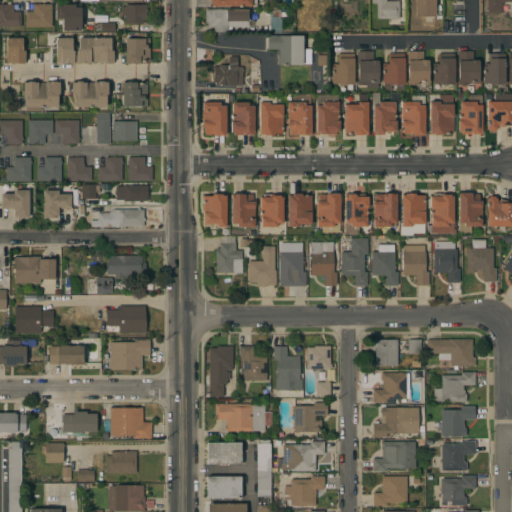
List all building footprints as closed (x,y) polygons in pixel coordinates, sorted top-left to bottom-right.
[(371,0),(386,0),(386,1),(399,1),(399,19),(376,18),(376,3),(371,3),(371,0)] [(435,0),(435,16),(415,16),(415,0),(435,0)] [(487,0),(510,0),(510,2),(504,2),(504,3),(501,3),(501,13),(487,13),(487,0)] [(0,4),(13,4),(13,12),(20,12),(20,27),(0,27),(0,4)] [(51,4),(51,27),(25,27),(25,12),(32,12),(32,4),(51,4)] [(80,5),(62,5),(61,31),(79,31),(80,5)] [(146,5),(146,20),(143,20),(143,23),(124,23),(124,16),(122,16),(122,13),(121,13),(121,7),(124,7),(124,5),(146,5)] [(248,10),(248,21),(228,21),(228,32),(214,32),(214,27),(207,26),(207,21),(205,21),(205,9),(248,10)] [(114,22),(114,32),(81,31),(81,28),(77,28),(77,22),(114,22)] [(302,36),(302,49),(310,49),(310,64),(302,64),(302,65),(277,65),(277,49),(267,49),(267,35),(302,36)] [(22,38),(22,50),(24,50),(24,64),(20,64),(20,63),(14,63),(14,64),(10,64),(10,62),(6,62),(5,38),(22,38)] [(72,38),(72,48),(78,48),(78,38),(110,38),(110,50),(113,50),(113,64),(108,64),(108,63),(103,63),(103,64),(99,64),(99,62),(91,62),(91,64),(86,64),(86,63),(81,63),(81,64),(69,64),(69,63),(64,63),(64,64),(60,64),(60,62),(56,62),(56,38),(72,38)] [(149,38),(149,61),(139,61),(139,64),(135,64),(135,63),(130,63),(130,64),(125,64),(125,38),(149,38)] [(357,51),(373,51),(373,61),(377,61),(378,83),(369,83),(369,82),(367,82),(367,85),(357,85),(357,51)] [(407,51),(423,51),(423,60),(428,60),(428,83),(420,83),(420,82),(418,82),(418,85),(407,85),(407,51)] [(472,51),(472,60),(479,60),(479,83),(470,83),(470,82),(458,82),(458,63),(457,63),(457,51),(472,51)] [(354,53),(354,85),(339,85),(339,84),(331,84),(331,67),(334,67),(334,64),(337,64),(337,53),(354,53)] [(382,64),(388,64),(388,53),(403,53),(403,90),(396,90),(396,84),(389,84),(382,84),(382,64)] [(432,64),(438,64),(438,53),(454,53),(454,85),(440,84),(432,84),(432,64)] [(505,54),(504,84),(489,84),(489,83),(482,83),(482,66),(486,66),(486,64),(488,64),(488,53),(505,54)] [(237,57),(237,67),(242,67),(242,85),(215,84),(215,83),(213,83),(214,67),(219,67),(219,65),(228,65),(228,56),(237,57)] [(59,81),(59,94),(57,94),(57,107),(40,107),(40,111),(26,111),(26,107),(25,107),(25,94),(23,94),(23,81),(59,81)] [(108,81),(108,94),(106,94),(106,107),(74,107),(74,97),(72,97),(72,81),(108,81)] [(122,82),(136,82),(136,83),(147,83),(147,106),(141,107),(141,106),(122,106),(122,82)] [(401,102),(407,102),(407,94),(424,94),(424,134),(403,134),(403,127),(400,127),(401,102)] [(458,121),(459,121),(459,102),(468,102),(467,95),(481,94),(481,105),(480,105),(481,134),(461,134),(461,132),(458,132),(458,121)] [(486,102),(494,102),(494,94),(511,94),(511,125),(496,125),(496,129),(494,131),(489,131),(486,129),(486,102)] [(287,102),(293,102),(293,95),(310,95),(311,135),(289,135),(289,128),(287,128),(287,102)] [(337,95),(338,121),(339,121),(339,132),(336,132),(336,134),(316,135),(316,95),(337,95)] [(344,104),(357,105),(357,95),(368,95),(367,134),(363,134),(363,135),(354,135),(354,133),(344,133),(344,104)] [(398,95),(398,103),(394,103),(394,121),(396,121),(396,132),(384,132),(384,135),(372,135),(372,106),(371,106),(371,95),(380,95),(379,96),(379,98),(379,100),(379,101),(387,101),(389,100),(389,98),(389,97),(388,95),(398,95)] [(438,102),(438,95),(453,95),(452,133),(443,133),(443,135),(433,135),(433,134),(429,134),(429,133),(428,133),(429,101),(438,102)] [(275,96),(275,104),(282,104),(282,133),(272,133),(272,135),(259,135),(259,102),(259,96),(275,96)] [(202,102),(220,102),(220,106),(226,106),(226,135),(204,135),(204,128),(202,128),(202,102)] [(230,121),(232,121),(232,102),(248,102),(248,106),(254,106),(253,135),(234,135),(234,132),(230,132),(230,121)] [(109,126),(109,144),(95,144),(95,126),(96,126),(96,113),(109,113),(109,126)] [(0,120),(22,120),(22,137),(23,137),(23,140),(22,140),(22,144),(5,144),(5,136),(4,136),(4,134),(0,134),(0,120)] [(52,120),(52,134),(45,134),(45,136),(44,136),(44,144),(28,144),(28,141),(26,141),(26,137),(27,137),(27,120),(52,120)] [(78,120),(78,137),(79,137),(79,140),(78,140),(78,144),(61,144),(61,136),(60,136),(60,134),(53,134),(54,120),(78,120)] [(132,121),(132,128),(134,128),(134,132),(132,132),(132,140),(116,141),(116,131),(112,131),(112,121),(132,121)] [(144,157),(144,164),(145,164),(145,166),(152,166),(152,181),(127,181),(127,164),(126,164),(126,160),(127,160),(127,156),(144,157)] [(30,161),(31,161),(31,164),(30,164),(30,181),(6,181),(6,167),(12,167),(12,165),(13,165),(13,157),(30,157),(30,161)] [(60,157),(60,160),(61,160),(62,164),(60,164),(61,181),(36,181),(36,167),(42,167),(42,165),(44,165),(44,157),(60,157)] [(83,157),(83,164),(84,164),(84,167),(91,167),(91,181),(67,181),(66,164),(65,164),(65,160),(66,160),(66,157),(83,157)] [(104,166),(104,164),(105,164),(105,157),(121,157),(121,160),(122,160),(122,164),(121,164),(122,181),(97,181),(97,166),(104,166)] [(95,185),(95,198),(81,199),(81,185),(95,185)] [(115,186),(123,186),(123,185),(147,186),(147,201),(123,201),(123,200),(115,200),(115,186)] [(0,194),(13,194),(13,190),(28,190),(28,218),(17,218),(17,217),(14,217),(14,215),(13,215),(13,208),(0,208),(0,194)] [(42,190),(58,190),(58,194),(70,194),(70,209),(57,209),(57,217),(53,217),(53,218),(42,218),(42,190)] [(316,201),(318,201),(318,194),(339,193),(339,233),(327,233),(327,227),(316,227),(316,201)] [(429,196),(440,196),(441,193),(452,193),(452,223),(453,223),(453,229),(455,229),(455,235),(431,235),(431,208),(429,208),(429,196)] [(458,193),(471,193),(471,194),(479,194),(479,201),(481,201),(481,226),(471,226),(471,232),(459,232),(459,223),(458,223),(458,193)] [(202,196),(212,196),(212,194),(226,194),(225,227),(216,227),(216,225),(202,225),(202,196)] [(230,194),(252,194),(252,201),(253,201),(253,207),(254,207),(254,219),(254,227),(237,227),(237,223),(231,224),(230,194)] [(282,194),(282,223),(276,223),(276,227),(261,227),(261,208),(259,208),(259,197),(271,197),(270,194),(282,194)] [(288,227),(288,194),(301,194),(301,195),(311,196),(311,224),(297,224),(297,227),(288,227)] [(344,194),(364,194),(364,196),(368,196),(368,208),(366,208),(366,227),(358,227),(358,234),(344,234),(344,194)] [(373,201),(374,201),(375,194),(396,194),(395,227),(373,227),(373,201)] [(401,194),(415,194),(415,195),(424,195),(424,224),(411,224),(411,226),(401,227),(401,194)] [(511,226),(487,226),(487,199),(489,196),(494,196),(497,199),(497,200),(500,200),(500,199),(511,202),(511,226)] [(137,210),(137,208),(140,208),(140,210),(143,210),(143,218),(144,218),(144,221),(143,221),(143,226),(97,227),(97,213),(108,213),(112,210),(137,210)] [(215,249),(220,249),(220,236),(234,237),(234,243),(235,243),(235,250),(241,250),(241,259),(242,259),(242,273),(215,273),(215,249)] [(340,252),(350,252),(350,238),(367,238),(367,254),(364,254),(364,272),(367,272),(367,286),(354,286),(354,275),(340,275),(340,252)] [(466,248),(471,248),(471,239),(485,239),(485,248),(493,248),(492,268),(496,268),(496,282),(483,281),(483,270),(474,270),(474,273),(466,273),(466,248)] [(310,242),(333,242),(333,272),(336,272),(336,285),(323,285),(323,275),(310,275),(310,242)] [(433,249),(434,249),(434,242),(454,242),(454,249),(457,249),(457,269),(459,269),(459,283),(447,283),(447,272),(433,272),(433,249)] [(279,252),(280,252),(280,243),(302,243),(302,272),(305,272),(305,286),(279,286),(279,252)] [(371,252),(377,252),(377,245),(394,245),(394,252),(394,272),(397,272),(397,285),(384,285),(384,275),(371,275),(371,252)] [(262,261),(262,259),(262,246),(274,246),(274,270),(275,270),(275,285),(266,285),(266,286),(256,286),(256,282),(248,282),(248,266),(247,266),(247,264),(247,261),(262,261)] [(402,252),(402,246),(424,246),(424,252),(425,252),(425,272),(428,272),(428,286),(415,285),(415,275),(402,275),(402,252)] [(511,285),(510,284),(511,280),(511,273),(503,269),(511,252),(511,285)] [(141,255),(141,262),(145,262),(145,275),(140,275),(140,276),(133,276),(133,278),(127,278),(127,276),(123,276),(123,279),(114,279),(114,274),(106,274),(105,263),(107,263),(107,256),(141,255)] [(54,279),(39,279),(39,283),(14,283),(14,257),(32,257),(32,256),(39,256),(39,259),(54,259),(54,279)] [(111,277),(111,294),(96,294),(96,277),(111,277)] [(39,306),(40,310),(52,310),(52,326),(39,326),(39,333),(14,333),(14,306),(39,306)] [(106,310),(118,310),(118,306),(144,306),(144,322),(145,322),(145,333),(118,333),(118,326),(106,326),(106,310)] [(109,342),(134,342),(134,340),(144,340),(144,339),(149,339),(149,355),(141,355),(141,370),(109,370),(109,342)] [(420,339),(420,353),(407,353),(407,340),(420,339)] [(471,339),(471,356),(472,356),(472,358),(475,358),(475,366),(450,366),(449,353),(426,353),(426,339),(471,339)] [(0,346),(6,346),(6,340),(19,340),(19,346),(24,346),(24,344),(29,344),(29,362),(25,362),(25,364),(9,365),(9,366),(2,367),(2,364),(0,364),(0,346)] [(397,340),(397,366),(375,366),(375,350),(372,350),(372,340),(397,340)] [(48,346),(60,346),(60,345),(68,345),(68,346),(74,346),(74,345),(79,345),(79,346),(83,346),(83,365),(65,365),(65,364),(48,364),(48,346)] [(209,348),(216,348),(216,346),(232,346),(232,369),(227,369),(226,384),(223,384),(223,397),(208,397),(209,348)] [(242,360),(240,360),(239,346),(252,346),(252,357),(266,357),(266,380),(265,380),(265,381),(262,381),(262,380),(258,380),(258,381),(255,381),(255,380),(243,380),(242,360)] [(286,346),(286,356),(299,356),(299,379),(302,379),(301,390),(275,390),(275,379),(276,379),(276,360),(272,360),(273,346),(286,346)] [(329,346),(329,369),(326,369),(326,375),(328,375),(328,382),(330,382),(330,395),(316,395),(316,382),(317,382),(317,375),(315,375),(315,369),(306,369),(306,347),(314,348),(314,346),(329,346)] [(433,388),(441,388),(441,375),(460,375),(460,372),(474,372),(474,385),(463,385),(463,390),(464,390),(464,393),(466,393),(466,401),(433,401),(433,388)] [(405,373),(405,375),(408,375),(408,379),(410,379),(410,398),(406,398),(406,399),(405,399),(405,402),(401,402),(401,399),(386,399),(386,402),(372,402),(372,390),(381,390),(381,381),(381,373),(405,373)] [(293,406),(294,406),(294,399),(323,399),(323,402),(326,403),(326,415),(314,415),(314,420),(320,420),(320,425),(317,425),(317,432),(292,432),(293,406)] [(264,404),(264,412),(270,412),(270,425),(264,425),(264,431),(226,431),(226,420),(214,420),(214,404),(264,404)] [(440,410),(461,410),(461,406),(474,406),(474,419),(463,419),(463,425),(464,425),(464,428),(466,428),(466,436),(461,436),(440,436),(440,410)] [(142,407),(142,422),(151,422),(151,439),(144,439),(144,438),(133,438),(133,436),(110,436),(109,408),(142,407)] [(424,408),(424,433),(418,432),(418,434),(386,433),(386,437),(372,437),(372,424),(381,424),(381,407),(424,408)] [(86,412),(86,413),(96,414),(96,432),(92,432),(87,432),(81,431),(81,433),(61,432),(61,414),(72,414),(72,411),(86,412)] [(0,413),(26,414),(25,431),(16,431),(16,432),(14,432),(14,433),(5,433),(5,432),(0,432),(0,413)] [(309,444),(309,441),(323,441),(323,454),(311,454),(311,461),(312,461),(312,463),(315,463),(315,471),(290,471),(290,470),(280,470),(280,469),(277,469),(277,464),(280,464),(282,464),(282,445),(309,444)] [(441,444),(460,444),(460,441),(474,441),(474,454),(462,454),(462,461),(464,461),(464,463),(465,463),(465,470),(441,470),(441,444)] [(415,442),(415,468),(386,468),(386,471),(372,471),(372,458),(384,458),(384,453),(382,453),(382,450),(381,450),(381,442),(415,442)] [(62,443),(62,462),(44,462),(44,452),(41,452),(41,446),(44,446),(44,443),(62,443)] [(240,443),(240,464),(206,464),(206,443),(240,443)] [(256,444),(270,444),(270,497),(256,497),(256,444)] [(20,482),(19,482),(19,484),(20,484),(20,511),(7,511),(7,492),(7,482),(7,470),(6,470),(6,460),(7,460),(7,448),(20,448),(20,482)] [(135,451),(136,473),(105,474),(104,456),(110,456),(110,452),(135,451)] [(70,467),(70,480),(62,480),(61,467),(70,467)] [(93,470),(93,482),(76,482),(77,470),(93,470)] [(441,479),(461,479),(461,475),(474,475),(474,488),(462,488),(462,495),(463,495),(463,497),(466,497),(466,505),(441,505),(441,479)] [(240,476),(241,498),(206,498),(206,477),(240,476)] [(283,486),(290,486),(290,479),(309,479),(309,476),(323,476),(323,489),(312,489),(311,498),(315,498),(315,506),(289,505),(290,500),(283,500),(283,486)] [(406,476),(406,503),(386,503),(386,506),(372,506),(372,493),(381,493),(381,476),(406,476)] [(107,486),(143,486),(143,496),(144,496),(144,511),(140,511),(114,511),(107,511),(107,486)] [(206,511),(243,511),(244,503),(207,503),(206,511)]
